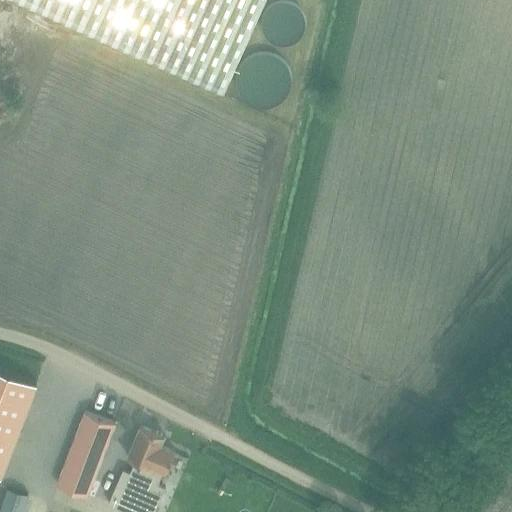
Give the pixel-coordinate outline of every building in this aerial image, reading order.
[(263,0),(20,0),(223,91),(263,0)] [(309,36),(310,31),(310,28),(308,23),(306,19),(304,15),(300,12),(297,10),(292,9),(288,8),(283,8),(279,10),(272,14),(266,21),(265,25),(264,30),(264,35),(265,39),(270,46),(274,50),(277,52),(286,54),(289,54),(295,53),(302,49),(305,45),(308,41),(309,36)] [(292,83),(292,78),(292,74),(291,69),(289,66),(286,62),(282,59),(279,57),(275,55),(271,55),(266,55),(261,56),(254,61),(249,68),(247,71),(246,77),(247,81),(248,86),(252,93),(256,97),(260,99),(268,101),(272,101),(277,99),(284,95),(288,91),(290,87),(292,83)] [(0,476),(34,385),(0,371),(0,476)] [(88,496),(115,422),(85,411),(58,485),(88,496)] [(164,435),(141,425),(127,456),(138,461),(133,473),(126,470),(111,506),(124,511),(130,511),(145,480),(145,481),(151,466),(166,472),(175,452),(160,445),(164,435)] [(21,511),(27,496),(6,488),(0,507),(0,511),(21,511)]
